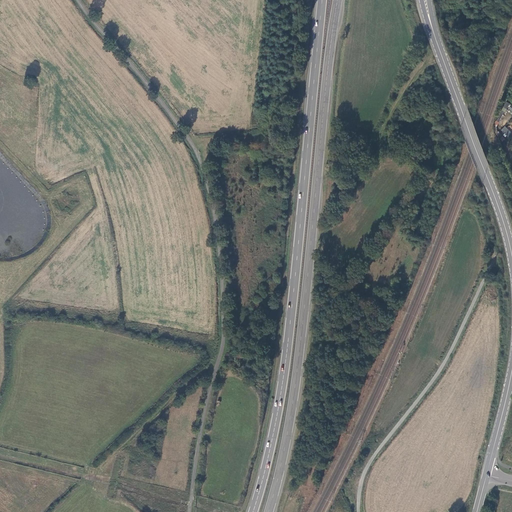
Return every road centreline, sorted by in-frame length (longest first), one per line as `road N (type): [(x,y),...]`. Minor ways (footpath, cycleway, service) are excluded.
road 1 (trunk): [(322,0),(284,370),(253,511)]
road 2 (trunk): [(268,511),(297,371),(337,0)]
road 3 (unclassified): [(496,252),(450,351),(363,473),(358,511)]
road 4 (tertiary): [(426,0),(511,249)]
